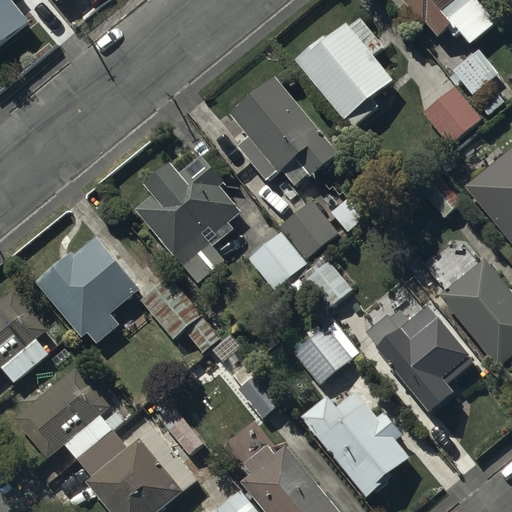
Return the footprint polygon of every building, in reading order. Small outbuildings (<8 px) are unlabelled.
[(0,0),(0,43),(30,20),(14,0),(0,0)] [(406,0),(425,23),(428,20),(439,33),(449,25),(456,33),(461,29),(471,42),(498,21),(481,0),(406,0)] [(327,34),(298,58),(346,118),(348,116),(355,125),(380,105),(372,96),(395,78),(375,53),(385,44),(363,17),(352,25),(348,20),(328,36),(327,34)] [(481,48),(454,68),(472,94),(500,74),(481,48)] [(250,135),(239,143),(268,178),(283,166),(297,184),(339,149),(277,73),(231,111),(250,135)] [(457,86),(425,112),(450,144),(483,117),(457,86)] [(155,192),(137,206),(197,280),(224,257),(215,245),(243,222),(237,215),(243,211),(221,184),(226,181),(203,152),(182,169),(174,159),(146,181),(155,192)] [(511,156),(468,193),(511,245),(511,156)] [(440,171),(420,188),(445,217),(464,200),(440,171)] [(368,215),(350,195),(331,212),(348,232),(368,215)] [(312,199),(281,225),(308,258),(340,232),(312,199)] [(282,230),(250,257),(276,290),(309,263),(282,230)] [(73,249),(37,279),(83,336),(89,331),(98,342),(122,323),(113,312),(141,289),(97,235),(76,253),(73,249)] [(511,287),(487,257),(442,293),(500,366),(511,356),(511,287)] [(353,300),(329,272),(308,289),(332,318),(353,300)] [(170,275),(142,299),(174,337),(184,329),(204,353),(222,337),(170,275)] [(48,329),(14,289),(0,300),(0,367),(2,366),(16,382),(50,354),(37,338),(48,329)] [(400,306),(369,331),(431,410),(455,390),(444,376),(472,353),(433,303),(411,320),(400,306)] [(335,319),(295,351),(322,384),(361,353),(335,319)] [(81,373),(18,426),(52,465),(115,412),(81,373)] [(261,378),(242,393),(263,419),(282,404),(261,378)] [(328,393),(302,415),(368,495),(396,473),(393,469),(410,455),(398,440),(405,433),(387,411),(380,416),(370,403),(368,404),(356,390),(338,405),(328,393)] [(116,436),(105,423),(70,452),(81,465),(116,436)] [(159,435),(92,490),(109,511),(172,511),(202,488),(159,435)] [(117,437),(81,467),(96,484),(131,453),(117,437)] [(254,471),(242,480),(268,511),(339,511),(341,510),(288,443),(277,452),(269,442),(246,461),(254,471)] [(253,511),(237,494),(216,511),(253,511)]
